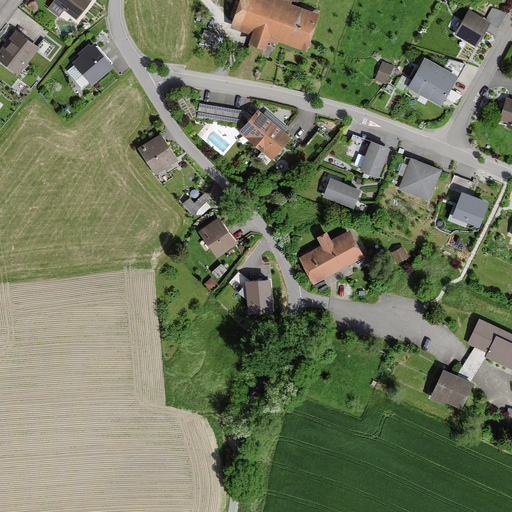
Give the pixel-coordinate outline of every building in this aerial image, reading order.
[(58,19),(63,12),(77,22),(93,1),(91,0),(53,0),(46,11),(58,19)] [(269,39),(306,50),(319,9),(296,2),(296,0),(234,0),(226,27),(249,34),(246,45),(265,51),(269,39)] [(451,35),(473,48),(489,22),(467,9),(451,35)] [(0,61),(17,75),(40,47),(18,28),(0,49),(0,61)] [(216,53),(221,34),(203,29),(198,47),(216,53)] [(91,85),(113,67),(93,44),(71,63),(91,85)] [(454,76),(423,58),(406,89),(437,107),(454,76)] [(367,78),(385,84),(391,64),(373,59),(367,78)] [(511,129),(511,97),(506,96),(497,125),(511,129)] [(238,108),(197,102),(194,116),(236,122),(238,108)] [(237,128),(270,155),(287,135),(255,107),(237,128)] [(135,149),(156,177),(176,162),(156,134),(135,149)] [(359,165),(380,171),(388,143),(368,137),(359,165)] [(397,190),(426,200),(436,171),(407,161),(397,190)] [(319,197),(354,209),(361,189),(326,177),(319,197)] [(451,213),(478,223),(487,199),(460,189),(451,213)] [(205,191),(193,198),(191,195),(184,199),(194,216),(213,204),(205,191)] [(197,232),(217,257),(235,244),(215,218),(197,232)] [(294,259),(311,287),(360,257),(344,230),(326,240),(321,232),(312,238),(317,246),(294,259)] [(388,253),(394,264),(405,258),(399,246),(388,253)] [(270,275),(245,277),(248,311),(273,309),(270,275)] [(511,335),(477,319),(465,344),(484,353),(482,357),(511,371),(511,335)] [(426,396),(456,410),(469,383),(438,369),(426,396)]
